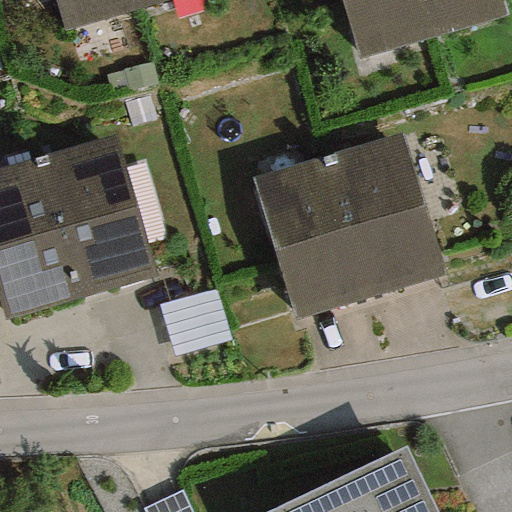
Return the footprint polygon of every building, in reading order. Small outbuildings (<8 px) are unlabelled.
[(137,8),(135,0),(54,0),(63,30),(137,8)] [(432,37),(420,0),(340,0),(358,59),(432,37)] [(420,0),(432,37),(509,15),(504,0),(420,0)] [(328,158),(369,296),(446,274),(402,134),(328,158)] [(36,159),(78,298),(155,276),(110,136),(36,159)] [(369,296),(328,158),(254,180),(295,318),(369,296)] [(78,298),(36,159),(0,170),(0,306),(4,320),(78,298)] [(179,349),(231,334),(216,285),(164,301),(179,349)] [(433,511),(403,448),(267,511),(433,511)]
